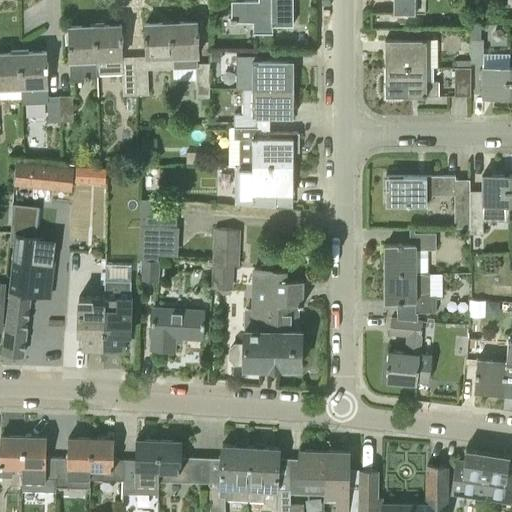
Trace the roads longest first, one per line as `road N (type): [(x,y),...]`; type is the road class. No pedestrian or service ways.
road 1 (tertiary): [(342,412),(0,389)]
road 2 (residential): [(342,412),(344,138)]
road 3 (tertiary): [(511,432),(342,412)]
road 4 (residential): [(344,138),(511,136)]
road 5 (residential): [(344,138),(343,0)]
